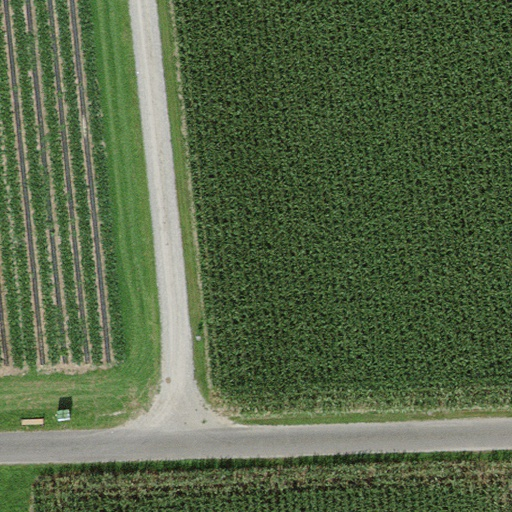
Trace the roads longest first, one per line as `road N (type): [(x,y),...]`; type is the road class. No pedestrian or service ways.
road 1 (unclassified): [(511,433),(0,450)]
road 2 (track): [(188,444),(144,0)]
